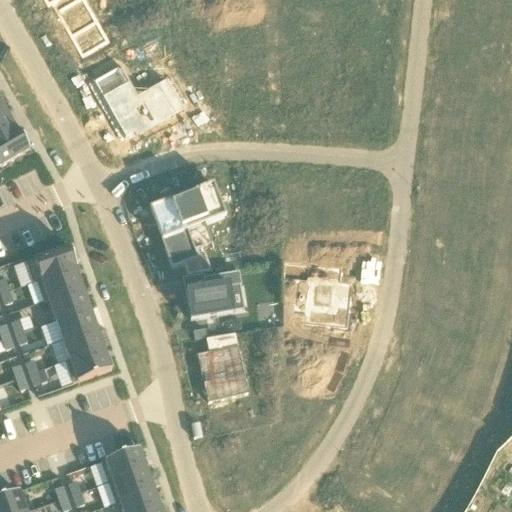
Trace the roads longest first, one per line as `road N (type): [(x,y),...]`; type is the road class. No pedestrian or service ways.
road 1 (residential): [(0,0),(83,146),(139,269),(203,511)]
road 2 (residential): [(276,511),(338,435),(377,347),(402,167)]
road 3 (residential): [(402,167),(225,153),(144,176)]
road 4 (residential): [(402,167),(417,0)]
